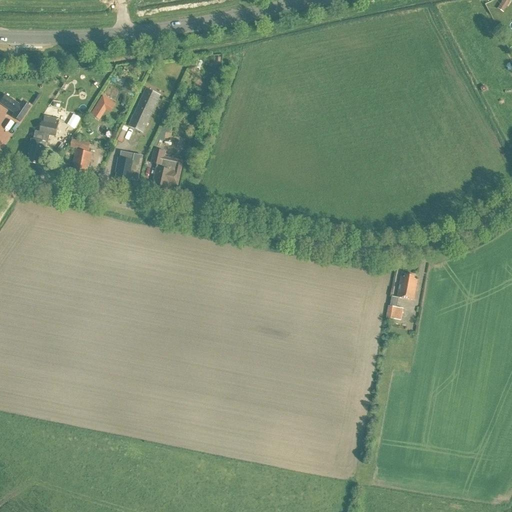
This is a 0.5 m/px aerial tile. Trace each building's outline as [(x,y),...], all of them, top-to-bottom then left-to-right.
[(144,134),(152,115),(160,97),(147,90),(129,127),(144,134)] [(103,97),(91,116),(99,121),(106,111),(110,114),(116,105),(103,97)] [(30,107),(21,102),(19,105),(12,101),(7,109),(13,113),(11,117),(20,122),(30,107)] [(86,114),(89,108),(82,105),(79,111),(86,114)] [(75,132),(81,126),(76,121),(71,126),(75,132)] [(31,139),(28,155),(30,155),(28,163),(39,166),(41,157),(43,158),(46,144),(48,145),(49,137),(55,138),(57,126),(42,123),(40,133),(36,132),(35,140),(31,139)] [(76,150),(73,163),(75,164),(73,172),(85,175),(87,166),(89,167),(92,154),(87,153),(89,145),(72,141),(71,149),(76,150)] [(155,181),(153,189),(166,192),(168,184),(177,186),(182,161),(164,157),(165,153),(155,151),(152,164),(158,165),(157,168),(156,168),(153,181),(155,181)] [(118,173),(116,181),(128,184),(129,181),(138,182),(143,157),(135,155),(133,163),(119,160),(116,173),(118,173)] [(402,276),(398,297),(414,300),(418,279),(414,279),(414,276),(405,274),(405,277),(402,276)] [(398,306),(401,298),(394,296),(392,305),(398,306)] [(401,321),(403,309),(388,307),(386,319),(401,321)]
